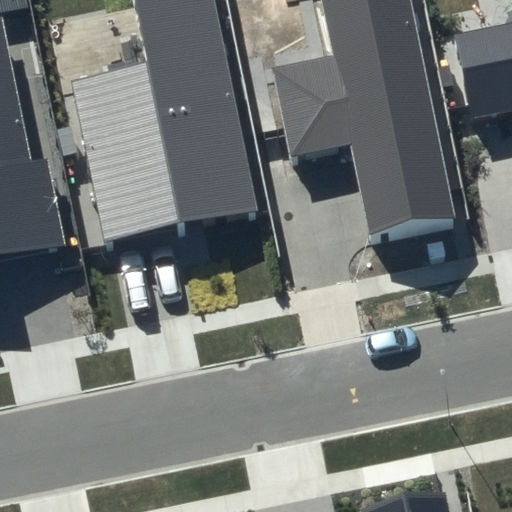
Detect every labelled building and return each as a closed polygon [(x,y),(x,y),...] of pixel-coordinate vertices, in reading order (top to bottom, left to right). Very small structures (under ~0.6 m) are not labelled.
[(132,0),(147,65),(72,83),(108,247),(257,218),(213,0),(132,0)] [(409,0),(323,0),(337,61),(274,77),(291,159),(350,145),(372,242),(454,225),(409,0)] [(0,259),(60,249),(44,161),(30,163),(2,18),(0,18),(0,259)] [(511,22),(453,35),(471,117),(511,108),(511,22)] [(447,511),(442,486),(360,504),(361,511),(447,511)]
